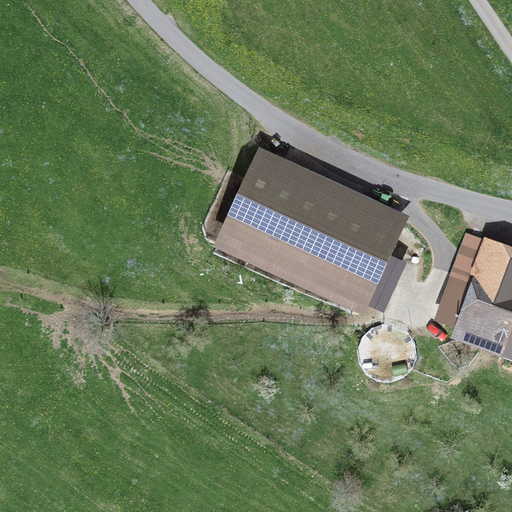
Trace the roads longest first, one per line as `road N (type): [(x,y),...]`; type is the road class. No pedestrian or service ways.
road 1 (track): [(403,181),(425,226),(427,259),(414,285),(364,311),(182,314),(0,275)]
road 2 (unclassified): [(511,211),(403,181),(311,139),(200,61),(138,0)]
